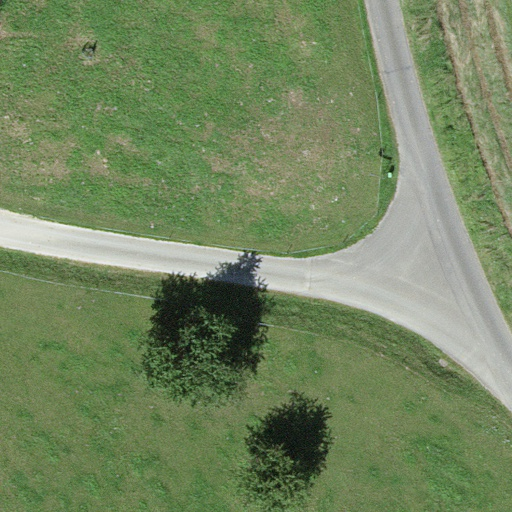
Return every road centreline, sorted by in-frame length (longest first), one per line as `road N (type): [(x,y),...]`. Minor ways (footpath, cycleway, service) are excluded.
road 1 (track): [(491,361),(347,288),(0,232)]
road 2 (residential): [(511,391),(436,238),(371,0)]
